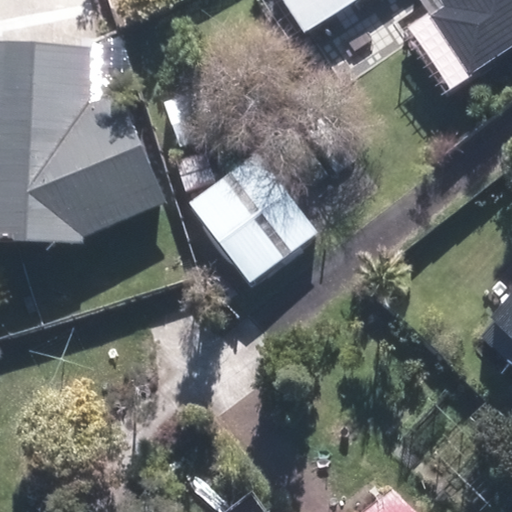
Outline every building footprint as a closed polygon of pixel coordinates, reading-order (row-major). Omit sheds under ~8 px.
[(511,0),(300,0),(315,21),(346,0),(456,0),(462,8),(422,35),(453,81),(511,40),(511,0)] [(0,40),(0,246),(89,250),(90,234),(168,200),(125,100),(96,112),(99,45),(0,40)] [(256,162),(201,204),(257,276),(312,234),(256,162)] [(511,315),(493,335),(511,352),(511,315)] [(417,511),(400,491),(373,511),(417,511)]
